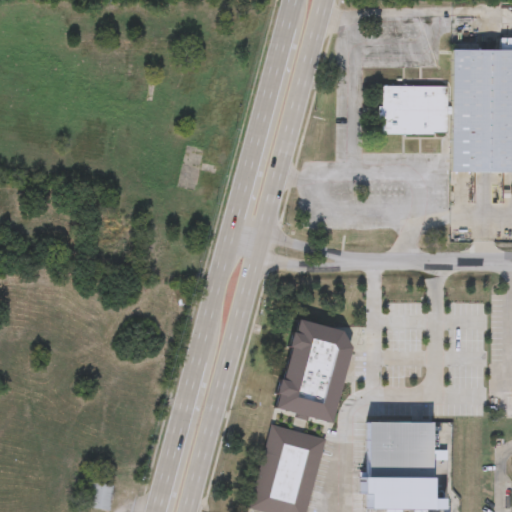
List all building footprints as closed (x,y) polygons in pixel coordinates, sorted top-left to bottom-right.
[(450,48),(511,48),(511,170),(449,170),(450,48)] [(446,133),(378,132),(378,84),(446,84),(446,133)] [(271,406),(296,317),(340,329),(349,344),(327,422),(271,406)] [(430,421),(430,449),(445,449),(444,496),(442,496),(442,510),(365,510),(365,493),(359,493),(359,475),(364,476),(365,420),(430,421)] [(267,511),(246,506),(269,422),(323,437),(302,511),(267,511)] [(111,510),(88,510),(88,485),(111,485),(111,510)]
